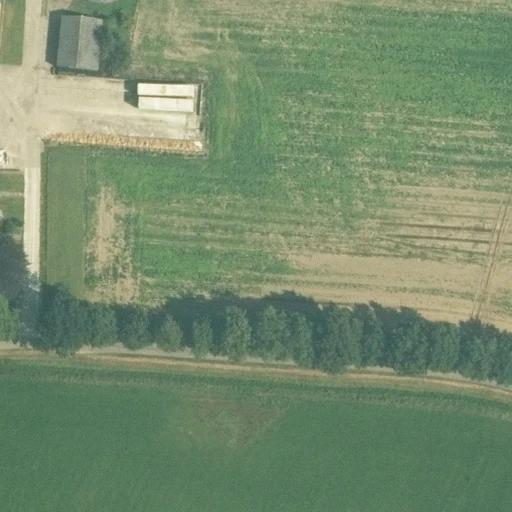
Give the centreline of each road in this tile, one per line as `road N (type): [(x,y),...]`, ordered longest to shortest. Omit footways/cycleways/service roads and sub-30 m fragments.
road 1 (unclassified): [(511,389),(449,373),(0,344)]
road 2 (unknown): [(28,343),(31,72)]
